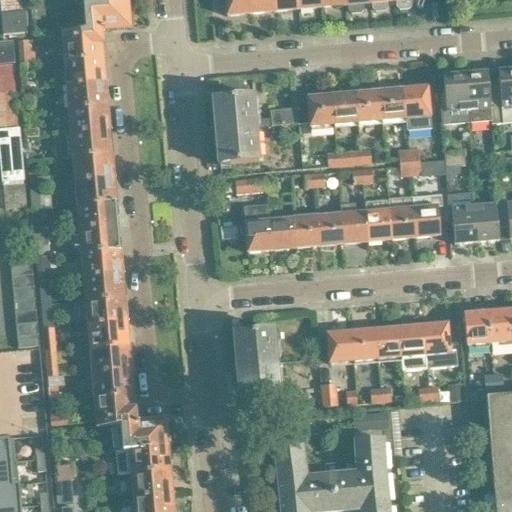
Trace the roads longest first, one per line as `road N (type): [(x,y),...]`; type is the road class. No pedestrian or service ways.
road 1 (residential): [(167,41),(130,47),(124,64),(154,393),(170,402),(203,398)]
road 2 (residential): [(171,72),(511,40)]
road 3 (residential): [(511,278),(195,306)]
road 4 (residential): [(171,72),(195,306)]
